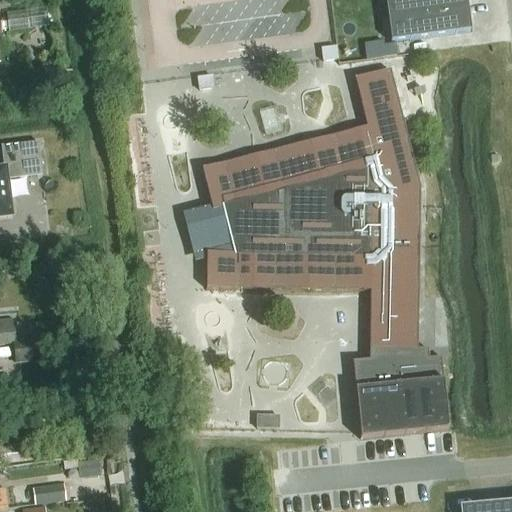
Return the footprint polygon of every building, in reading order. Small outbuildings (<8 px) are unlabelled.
[(465,0),(411,0),(385,3),(390,44),(470,34),(465,0)] [(336,49),(321,51),(322,64),(338,62),(336,49)] [(366,130),(201,171),(211,211),(209,212),(220,256),(206,256),(206,291),(370,294),(368,363),(352,364),(353,372),(356,409),(359,435),(360,441),(405,437),(421,435),(448,433),(446,409),(441,359),(429,360),(428,351),(417,351),(418,283),(420,190),(409,150),(390,72),(354,81),(366,130)] [(213,92),(211,78),(196,80),(197,94),(213,92)] [(3,173),(0,172),(0,221),(10,220),(5,181),(41,176),(37,144),(0,149),(3,173)] [(0,347),(15,345),(13,322),(0,323),(0,347)] [(31,342),(56,339),(54,324),(29,326),(31,342)] [(17,364),(52,360),(50,342),(15,346),(17,364)] [(279,433),(279,420),(257,419),(257,432),(279,433)] [(0,467),(45,461),(43,445),(0,450),(0,467)] [(97,462),(80,464),(82,479),(99,477),(97,462)] [(63,487),(32,491),(34,508),(65,504),(63,487)]
